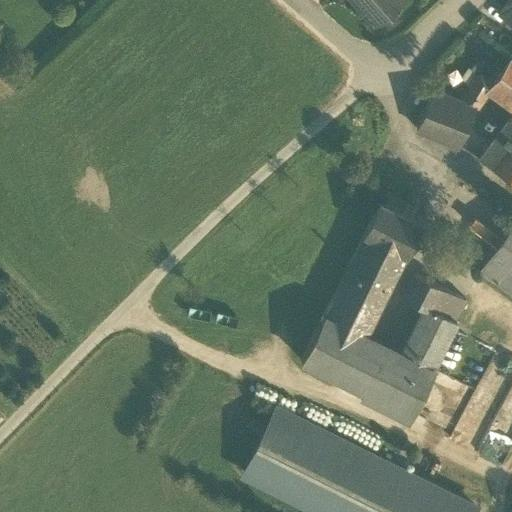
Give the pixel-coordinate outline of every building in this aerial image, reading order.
[(352,0),(374,24),(400,0),(399,0),(352,0)] [(511,0),(500,13),(511,24),(511,0)] [(511,60),(509,58),(491,82),(486,88),(511,107),(511,60)] [(479,74),(460,101),(473,106),(486,88),(491,82),(479,74)] [(460,101),(431,91),(415,130),(458,146),(473,106),(460,101)] [(511,136),(497,156),(489,167),(511,181),(511,136)] [(497,156),(480,144),(471,155),(489,167),(497,156)] [(421,223),(379,202),(362,234),(347,266),(381,283),(389,268),(397,272),(421,223)] [(511,223),(492,250),(491,249),(478,267),(511,292),(511,223)] [(381,283),(347,266),(323,314),(358,331),(381,283)] [(443,288),(414,274),(403,296),(423,307),(431,311),(432,309),(443,288)] [(465,299),(443,288),(432,309),(454,320),(465,299)] [(358,331),(323,314),(300,360),(363,391),(360,396),(409,420),(434,369),(432,368),(455,320),(454,320),(432,309),(431,311),(423,307),(401,352),(358,331)] [(471,511),(475,506),(276,408),(246,469),(332,511),(471,511)]
